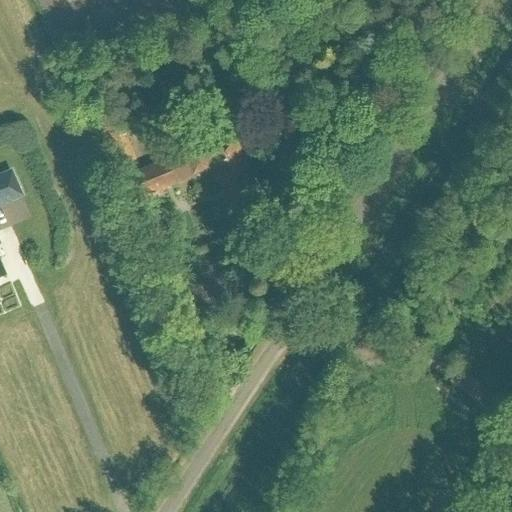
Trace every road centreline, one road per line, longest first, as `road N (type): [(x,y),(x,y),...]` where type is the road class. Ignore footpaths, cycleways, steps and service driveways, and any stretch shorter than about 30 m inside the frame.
road 1 (tertiary): [(167,511),(500,0)]
road 2 (track): [(348,352),(511,106)]
road 3 (unknown): [(245,391),(141,204),(141,186),(158,167)]
road 4 (track): [(244,511),(348,352)]
road 5 (track): [(348,352),(407,345),(511,418)]
